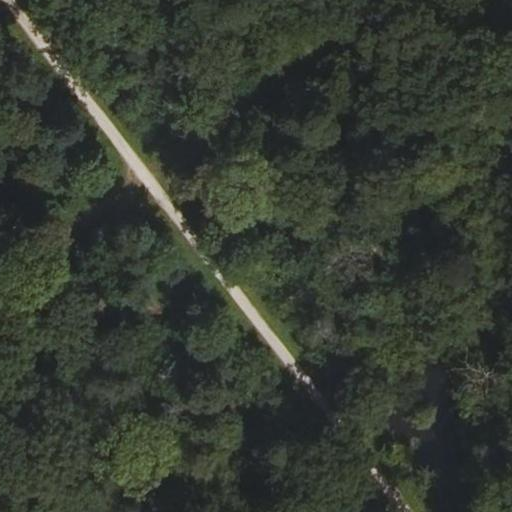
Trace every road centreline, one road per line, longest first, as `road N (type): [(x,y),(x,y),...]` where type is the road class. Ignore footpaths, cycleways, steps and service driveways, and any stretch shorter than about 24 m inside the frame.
road 1 (track): [(5,0),(402,511)]
road 2 (track): [(381,0),(0,293)]
